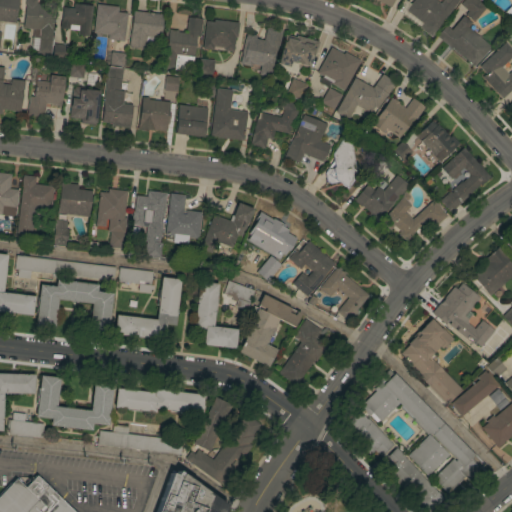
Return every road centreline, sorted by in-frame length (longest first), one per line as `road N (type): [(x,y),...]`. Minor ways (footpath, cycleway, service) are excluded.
road 1 (residential): [(0,147),(250,177),(295,193),(404,287)]
road 2 (tertiary): [(0,346),(229,376),(309,429),(390,511)]
road 3 (residential): [(309,429),(404,287),(511,194)]
road 4 (residential): [(273,0),(348,24),(446,87),(511,167)]
